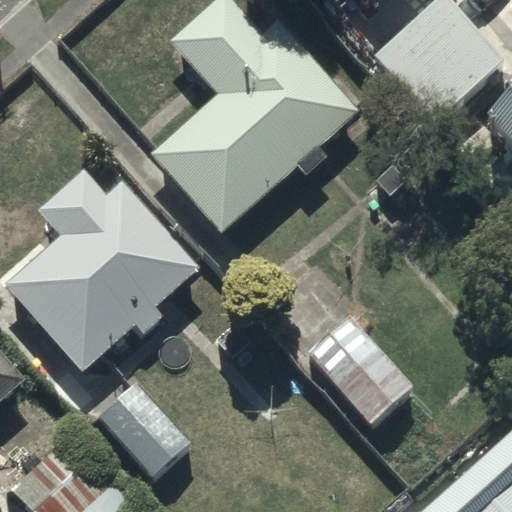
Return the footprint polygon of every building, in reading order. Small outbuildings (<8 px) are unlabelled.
[(397,0),(369,0),(382,14),(397,0)] [(509,80),(445,12),(374,77),(437,145),(509,80)] [(260,55),(225,15),(172,63),(218,115),(153,172),(221,250),(295,186),(305,197),(326,179),(319,171),(358,136),(275,42),(260,55)] [(511,115),(489,136),(511,162),(511,115)] [(198,291),(121,200),(103,215),(84,194),(37,233),(55,254),(4,298),(84,391),(135,347),(142,355),(162,337),(155,329),(198,291)] [(355,329),(311,364),(373,441),(417,405),(355,329)] [(0,423),(24,401),(0,374),(0,423)] [(190,462),(135,401),(97,436),(152,497),(190,462)] [(70,469),(59,457),(8,506),(13,511),(133,511),(82,457),(70,469)] [(511,511),(511,461),(452,511),(511,511)]
